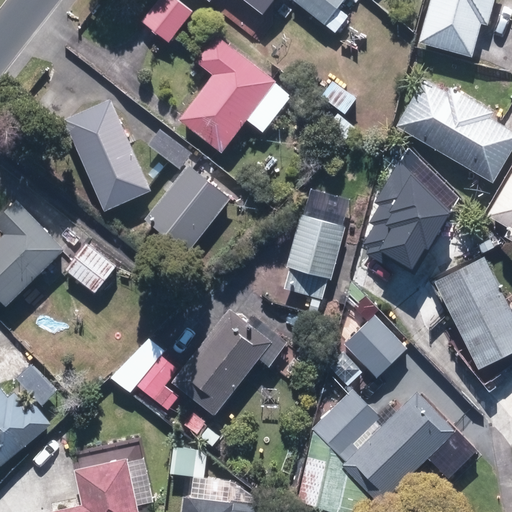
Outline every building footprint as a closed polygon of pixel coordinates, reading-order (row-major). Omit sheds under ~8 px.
[(189,12),(173,0),(156,0),(139,22),(166,43),(189,12)] [(202,0),(206,2),(207,0),(238,0),(257,15),(268,0),(202,0)] [(341,0),(290,0),(322,25),(341,0)] [(483,0),(426,0),(415,43),(467,57),(483,0)] [(191,63),(209,77),(175,120),(217,153),(272,82),(212,36),(191,63)] [(511,133),(420,79),(392,127),(488,184),(511,144),(511,133)] [(334,82),(319,97),(337,115),(328,125),(348,144),(358,134),(343,120),(364,97),(349,82),(342,89),(334,82)] [(146,191),(106,100),(59,121),(100,211),(146,191)] [(157,130),(145,146),(177,170),(189,154),(157,130)] [(421,250),(444,210),(397,163),(372,204),(376,206),(366,223),(371,225),(360,244),(367,248),(363,255),(381,265),(385,259),(405,270),(417,248),(421,250)] [(228,199),(185,165),(142,219),(184,253),(228,199)] [(511,165),(483,216),(504,228),(499,238),(511,245),(511,165)] [(0,212),(0,235),(0,236),(0,235),(0,305),(2,307),(60,250),(12,201),(0,212)] [(321,299),(340,227),(301,216),(282,288),(321,299)] [(112,267),(82,244),(61,271),(91,295),(112,267)] [(511,349),(511,323),(480,257),(430,282),(472,369),(511,349)] [(210,416),(254,359),(265,367),(284,343),(255,320),(249,328),(225,310),(168,383),(210,416)] [(374,316),(342,345),(373,378),(405,349),(374,316)] [(177,397),(163,385),(175,371),(158,357),(135,386),(165,411),(177,397)] [(29,365),(14,379),(39,406),(54,392),(29,365)] [(329,511),(359,511),(365,495),(374,504),(450,431),(412,392),(393,411),(389,408),(379,418),(351,389),(310,429),(295,501),(329,511)] [(0,464),(48,425),(29,402),(23,407),(11,393),(5,398),(0,392),(0,464)] [(50,511),(133,511),(122,459),(71,471),(79,506),(50,511)] [(248,511),(250,504),(176,497),(174,511),(248,511)]
